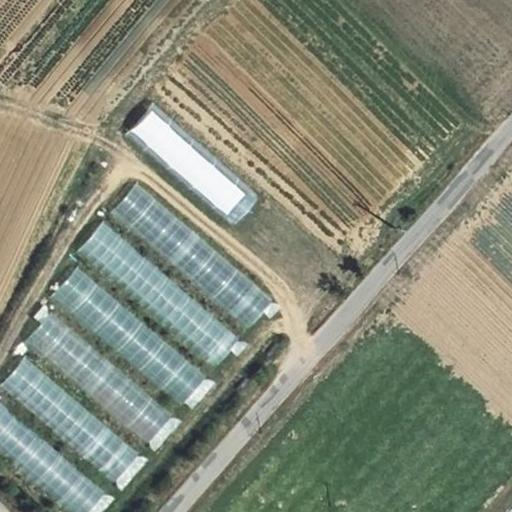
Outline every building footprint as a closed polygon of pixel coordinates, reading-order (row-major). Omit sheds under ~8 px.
[(135,182),(109,211),(246,330),(272,300),(135,182)] [(76,250),(214,367),(238,339),(101,222),(76,250)] [(77,265),(51,294),(179,408),(205,379),(77,265)] [(23,340),(148,445),(172,417),(47,312),(23,340)] [(0,383),(0,384),(119,489),(143,461),(24,356),(0,383)] [(0,453),(68,511),(88,511),(104,493),(0,403),(0,453)]
